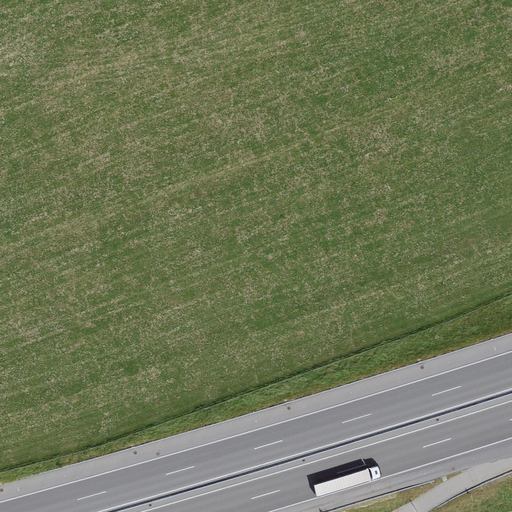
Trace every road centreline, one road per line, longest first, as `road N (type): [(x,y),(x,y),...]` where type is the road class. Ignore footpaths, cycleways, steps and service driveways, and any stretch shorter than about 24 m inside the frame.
road 1 (motorway): [(511,369),(32,511)]
road 2 (motorway): [(203,511),(511,418)]
